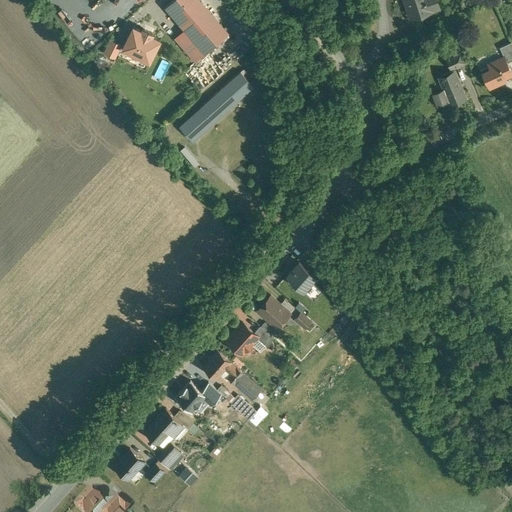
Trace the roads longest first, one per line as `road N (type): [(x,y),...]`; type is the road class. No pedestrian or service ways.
road 1 (residential): [(338,178),(42,511)]
road 2 (track): [(511,488),(480,461),(367,306),(297,229)]
road 3 (residential): [(511,108),(447,135),(376,180),(338,178)]
